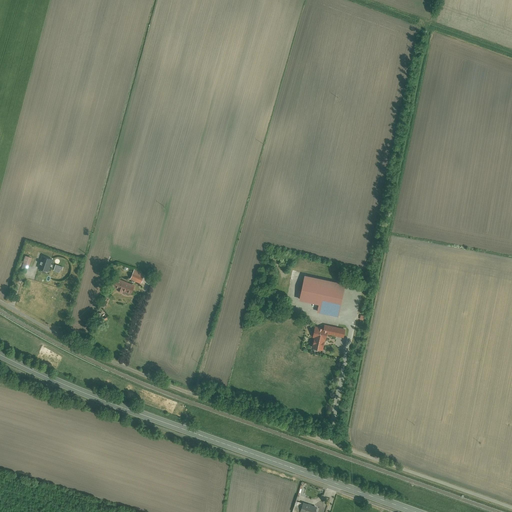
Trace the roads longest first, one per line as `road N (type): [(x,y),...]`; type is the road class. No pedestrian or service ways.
road 1 (residential): [(0,301),(71,343),(191,393),(511,506)]
road 2 (primary): [(418,511),(128,410),(0,354)]
road 3 (unknown): [(207,375),(511,478)]
